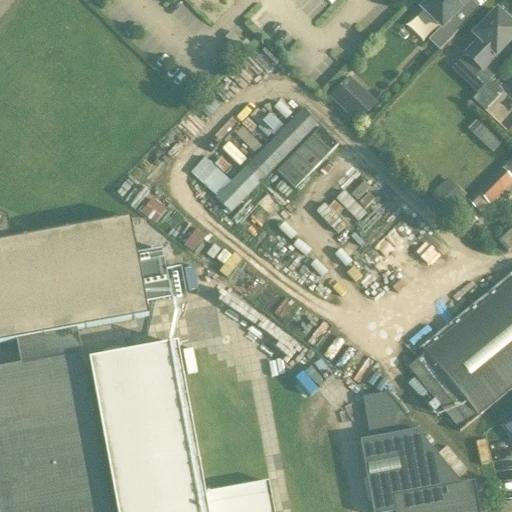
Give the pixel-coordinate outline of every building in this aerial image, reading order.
[(428,42),(439,53),(474,16),(464,7),(470,0),(431,0),(422,11),(441,29),(428,42)] [(502,18),(497,13),(474,37),(480,42),(466,57),(482,72),(476,78),(486,88),(503,70),(493,61),(511,41),(511,22),(505,15),(502,18)] [(346,75),(327,97),(356,123),(376,101),(346,75)] [(302,110),(231,182),(223,174),(229,168),(220,159),(213,166),(205,158),(191,173),(216,198),(214,200),(230,215),(317,125),(302,110)] [(511,159),(467,202),(479,214),(488,206),(489,206),(511,182),(511,159)] [(466,197),(447,178),(430,195),(450,214),(466,197)] [(154,226),(160,219),(146,208),(140,215),(154,226)] [(474,220),(462,208),(449,220),(468,240),(479,230),(473,225),(476,222),(474,220)] [(0,213),(0,344),(148,318),(145,305),(171,301),(162,252),(137,256),(130,218),(12,239),(8,217),(0,213)] [(511,230),(498,243),(507,254),(511,249),(511,230)] [(511,282),(424,354),(425,355),(408,369),(460,433),(477,419),(511,390),(511,282)] [(108,511),(82,367),(0,382),(0,461),(9,511),(273,511),(269,485),(206,497),(178,347),(90,363),(116,511),(108,511)] [(362,399),(370,443),(360,444),(372,511),(478,511),(474,485),(462,487),(416,434),(418,434),(385,395),(362,399)]
